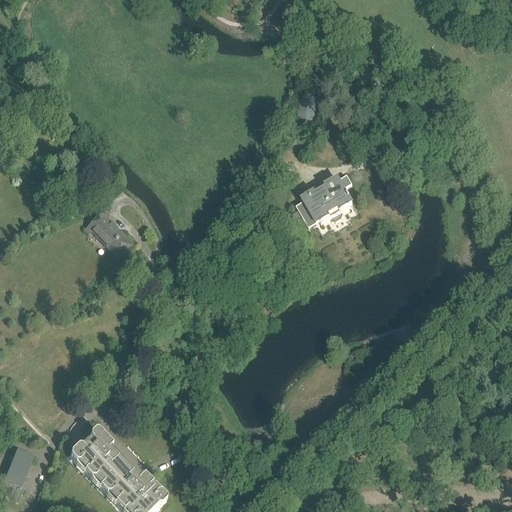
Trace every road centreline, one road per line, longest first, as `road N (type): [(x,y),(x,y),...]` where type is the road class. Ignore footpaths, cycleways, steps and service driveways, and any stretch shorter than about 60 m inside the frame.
road 1 (residential): [(278,511),(511,272)]
road 2 (residential): [(161,271),(155,236),(137,212),(127,202),(113,217),(150,260)]
road 3 (residential): [(205,438),(143,471),(110,436),(103,410)]
